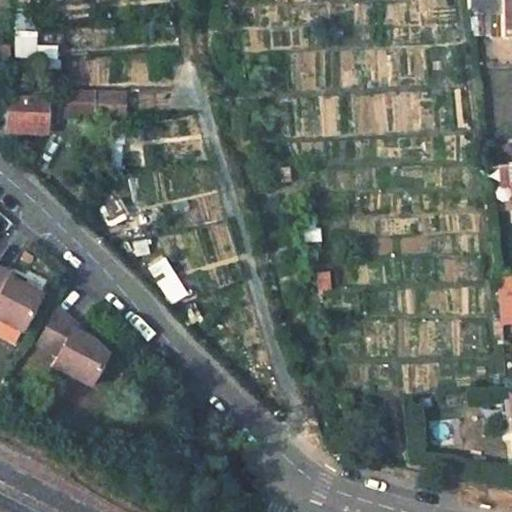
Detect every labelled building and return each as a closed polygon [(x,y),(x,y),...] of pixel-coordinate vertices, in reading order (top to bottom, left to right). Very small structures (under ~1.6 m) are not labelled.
[(511,0),(468,0),(470,16),(503,15),(503,39),(511,39),(511,0)] [(13,23),(12,57),(33,58),(34,24),(13,23)] [(28,64),(6,63),(5,88),(27,89),(28,64)] [(91,93),(56,92),(55,117),(90,119),(91,93)] [(125,95),(91,93),(90,119),(124,121),(125,95)] [(42,99),(5,98),(4,132),(41,134),(42,99)] [(18,286),(6,280),(10,273),(0,268),(0,322),(19,332),(38,297),(18,286)] [(6,280),(18,286),(21,280),(10,273),(6,280)] [(511,281),(496,283),(502,346),(511,345),(511,281)] [(73,325),(54,307),(35,344),(56,355),(50,366),(87,386),(104,355),(87,340),(71,328),(73,325)]
